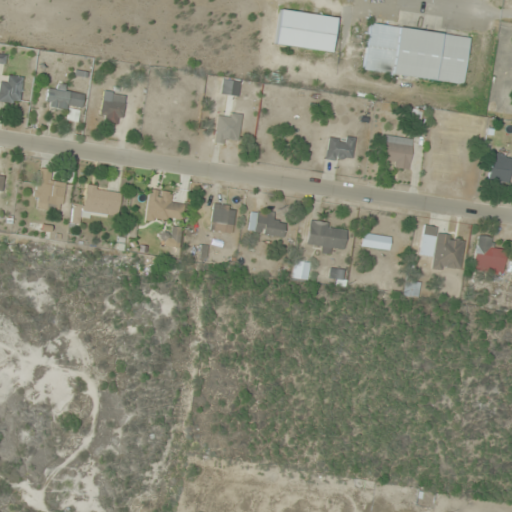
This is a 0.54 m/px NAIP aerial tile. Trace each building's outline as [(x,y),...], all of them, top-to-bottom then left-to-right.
[(336,17),(279,9),(274,45),(332,53),(336,17)] [(362,71),(462,84),(468,37),(368,24),(362,71)] [(23,77),(0,75),(0,77),(0,101),(20,104),(23,77)] [(47,86),(45,106),(81,111),(84,91),(47,86)] [(104,124),(125,119),(119,91),(98,96),(104,124)] [(213,141),(236,146),(242,116),(219,111),(213,141)] [(409,168),(412,139),(383,136),(381,165),(409,168)] [(326,160),(352,160),(352,137),(326,137),(326,160)] [(507,182),(511,156),(491,153),(487,179),(507,182)] [(38,209),(63,210),(64,181),(39,180),(38,209)] [(117,216),(121,191),(86,186),(83,205),(74,204),(71,222),(80,223),(81,211),(117,216)] [(172,203),(171,190),(146,191),(147,221),(183,220),(182,203),(172,203)] [(235,206),(212,203),(209,231),(232,233),(235,206)] [(284,221),(275,220),(276,213),(249,212),(248,233),(283,235),(284,221)] [(464,239),(438,235),(439,227),(423,225),(419,256),(432,257),(430,268),(460,272),(464,239)] [(390,237),(362,234),(361,246),(389,249),(390,237)] [(495,239),(478,235),(471,271),(501,277),(506,250),(493,248),(495,239)] [(309,263),(294,263),(294,280),(309,280),(309,263)] [(344,283),(345,270),(330,269),(329,282),(344,283)] [(418,284),(407,283),(406,295),(417,296),(418,284)]
